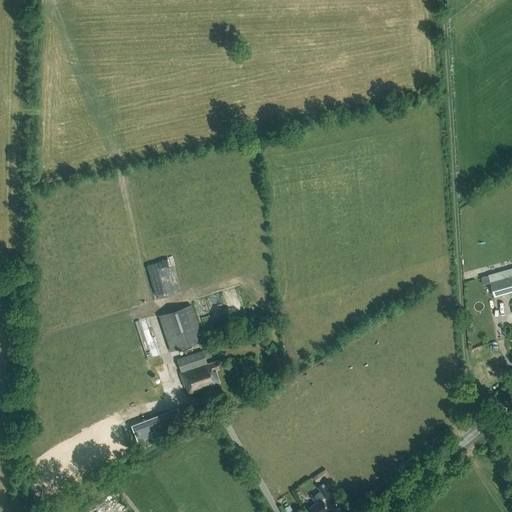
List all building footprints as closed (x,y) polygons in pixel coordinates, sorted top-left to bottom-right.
[(511,276),(490,282),(495,297),(511,292),(511,276)] [(191,305),(158,316),(170,352),(203,341),(191,305)] [(181,371),(179,372),(184,387),(186,387),(189,395),(210,388),(209,386),(220,383),(215,370),(219,368),(217,361),(207,364),(203,351),(177,359),(181,371)] [(183,418),(188,415),(185,406),(179,408),(183,418)] [(178,407),(150,418),(156,434),(184,423),(178,407)] [(326,479),(330,476),(325,469),(313,477),(316,482),(324,477),(326,479)] [(320,491),(311,497),(316,503),(309,508),(311,511),(325,511),(329,510),(322,499),(324,497),(325,498),(331,494),(323,483),(317,487),(320,491)]
